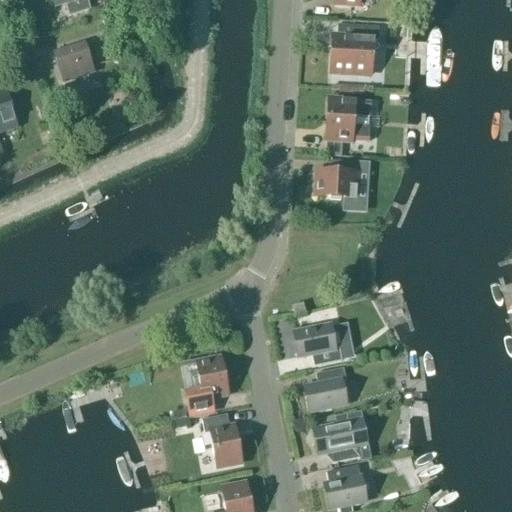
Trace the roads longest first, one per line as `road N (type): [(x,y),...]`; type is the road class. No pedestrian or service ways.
road 1 (residential): [(283,0),(269,248),(243,288)]
road 2 (residential): [(0,396),(243,288)]
road 3 (residential): [(243,288),(286,511)]
